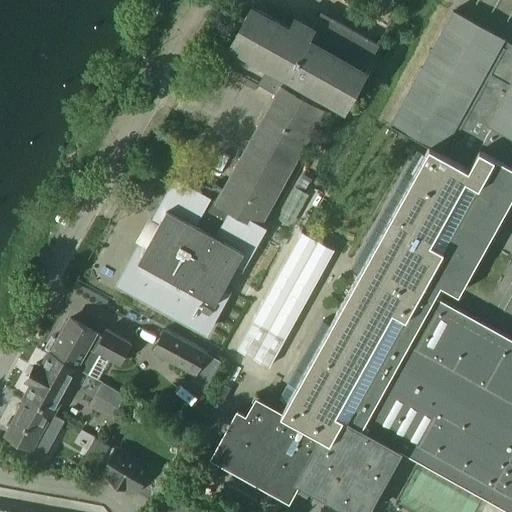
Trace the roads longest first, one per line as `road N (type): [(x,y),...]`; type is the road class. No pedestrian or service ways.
road 1 (unclassified): [(0,376),(206,0)]
road 2 (unclassified): [(129,511),(102,494),(0,476)]
